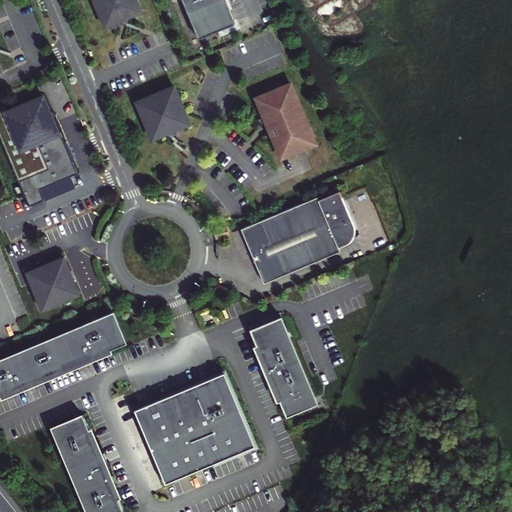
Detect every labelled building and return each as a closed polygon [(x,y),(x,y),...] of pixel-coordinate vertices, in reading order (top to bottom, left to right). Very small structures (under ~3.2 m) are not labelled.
[(148,13),(142,0),(94,0),(106,30),(148,13)] [(224,0),(182,0),(199,40),(234,23),(224,0)] [(194,123),(175,82),(134,101),(153,141),(194,123)] [(314,142),(289,82),(254,97),(279,157),(314,142)] [(45,108),(39,96),(3,111),(0,104),(0,146),(21,197),(25,205),(71,186),(66,174),(73,171),(68,160),(71,159),(63,140),(61,141),(56,130),(54,131),(49,118),(52,112),(45,108)] [(266,282),(341,249),(340,247),(349,243),(346,235),(357,230),(337,186),(242,228),(266,282)] [(228,224),(214,227),(217,239),(231,236),(228,224)] [(38,265),(24,270),(39,307),(76,293),(61,255),(47,261),(35,259),(38,265)] [(113,312),(0,359),(0,398),(0,399),(26,389),(88,364),(112,353),(111,350),(126,343),(113,312)] [(288,418),(317,404),(281,318),(250,331),(288,418)] [(239,407),(226,374),(136,412),(167,484),(257,446),(239,407)] [(83,414),(51,427),(86,511),(123,511),(118,499),(122,497),(105,458),(92,428),(89,429),(83,414)]
